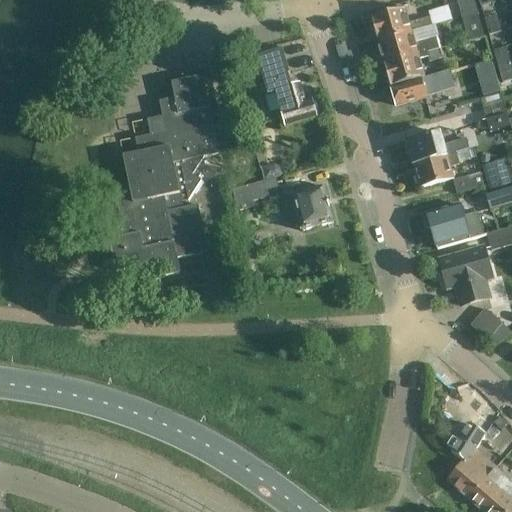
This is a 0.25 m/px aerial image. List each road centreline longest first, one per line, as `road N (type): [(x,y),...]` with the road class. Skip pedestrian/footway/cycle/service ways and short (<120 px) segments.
road 1 (residential): [(408,325),(364,134),(349,125),(311,4)]
road 2 (secondary): [(303,511),(220,454),(134,413),(0,383)]
road 3 (residential): [(387,470),(408,325)]
road 4 (unclassified): [(511,406),(435,336),(408,325)]
